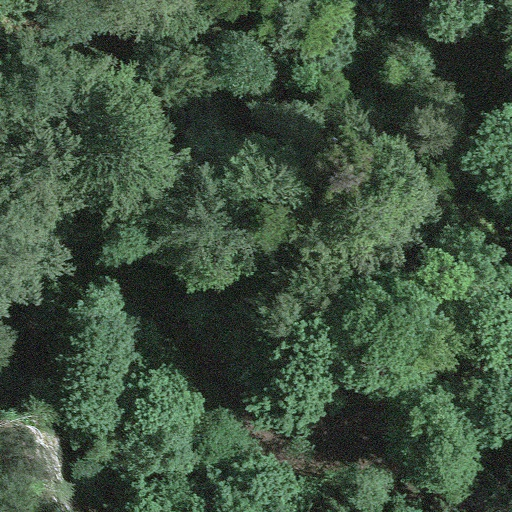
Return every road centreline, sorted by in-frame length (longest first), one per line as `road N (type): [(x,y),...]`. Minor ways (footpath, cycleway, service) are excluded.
road 1 (track): [(506,511),(231,364),(105,268)]
road 2 (track): [(511,85),(394,0)]
road 3 (track): [(0,198),(105,268)]
